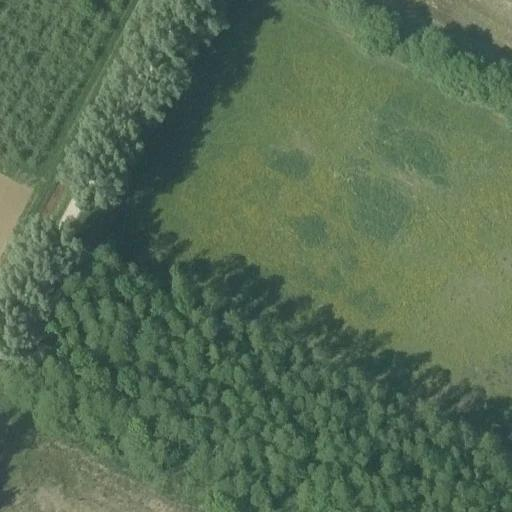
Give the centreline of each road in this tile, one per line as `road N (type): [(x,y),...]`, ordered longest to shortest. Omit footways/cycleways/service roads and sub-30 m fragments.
road 1 (track): [(0,363),(200,0)]
road 2 (track): [(178,511),(0,413)]
